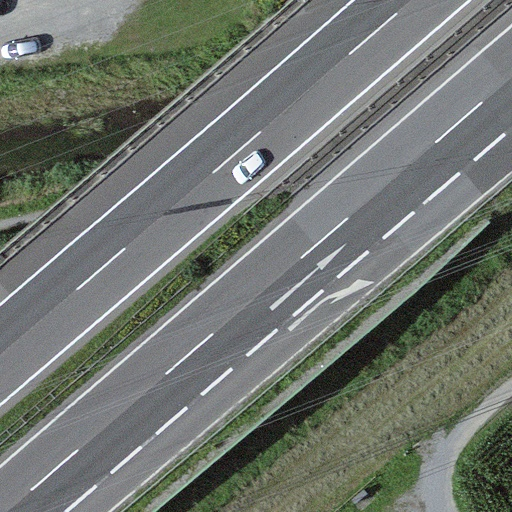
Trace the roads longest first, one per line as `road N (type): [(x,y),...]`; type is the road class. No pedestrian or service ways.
road 1 (motorway): [(14,511),(511,82)]
road 2 (motorway): [(429,0),(0,366)]
road 3 (track): [(511,397),(454,449),(446,470),(451,511)]
